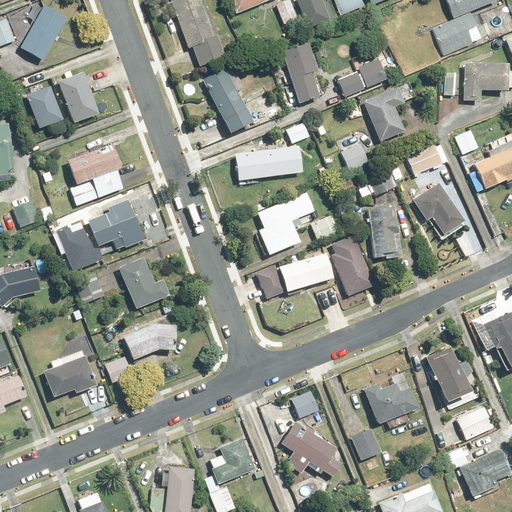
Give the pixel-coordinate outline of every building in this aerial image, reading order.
[(204,0),(169,0),(197,67),(227,55),(204,0)] [(229,0),(234,12),(264,0),(229,0)] [(291,0),(284,0),(275,4),(283,25),(299,19),(291,0)] [(319,0),(296,0),(306,26),(326,18),(319,0)] [(335,0),(340,14),(364,5),(362,0),(335,0)] [(446,0),(453,17),(495,0),(446,0)] [(39,7),(15,50),(39,63),(63,20),(39,7)] [(467,13),(431,27),(442,55),(478,41),(467,13)] [(5,20),(0,21),(0,45),(12,42),(5,20)] [(309,39),(281,48),(299,102),(326,93),(309,39)] [(379,50),(359,57),(369,85),(389,79),(379,50)] [(509,62),(464,60),(463,98),(480,99),(480,89),(508,90),(509,62)] [(226,65),(202,77),(231,134),(255,122),(226,65)] [(338,78),(344,96),(366,89),(360,71),(338,78)] [(79,73),(54,82),(69,125),(94,116),(79,73)] [(453,74),(440,74),(440,95),(453,96),(453,74)] [(398,84),(362,99),(380,139),(406,128),(396,105),(406,101),(398,84)] [(47,88),(22,96),(34,130),(59,121),(47,88)] [(305,119),(284,127),(290,144),(312,137),(305,119)] [(5,123),(0,123),(0,175),(12,173),(5,123)] [(471,128),(454,136),(462,154),(479,146),(471,128)] [(434,140),(405,152),(415,175),(444,163),(434,140)] [(360,144),(337,153),(344,174),(368,165),(360,144)] [(297,145),(236,154),(240,180),(301,171),(297,145)] [(511,145),(474,161),(486,190),(511,179),(511,145)] [(63,161),(71,185),(118,170),(110,146),(63,161)] [(391,165),(366,177),(375,196),(400,184),(391,165)] [(437,179),(411,198),(441,239),(467,220),(437,179)] [(66,191),(74,208),(95,199),(88,182),(66,191)] [(259,227),(270,253),(302,240),(284,198),(258,209),(265,225),(259,227)] [(106,213),(83,222),(93,246),(116,237),(120,249),(141,241),(125,200),(104,209),(106,213)] [(397,202),(368,204),(373,258),(402,256),(397,202)] [(30,203),(11,210),(18,228),(37,221),(30,203)] [(331,213),(309,222),(316,240),(339,231),(331,213)] [(68,227),(52,234),(68,271),(95,260),(81,229),(71,233),(68,227)] [(329,253),(348,295),(376,282),(354,233),(331,244),(334,251),(329,253)] [(325,251),(277,266),(276,264),(255,272),(265,298),(285,291),(334,277),(325,251)] [(114,270),(131,309),(163,296),(158,281),(150,285),(139,259),(114,270)] [(0,274),(0,304),(9,298),(35,292),(30,269),(0,274)] [(70,282),(78,305),(100,296),(92,274),(70,282)] [(511,313),(509,307),(482,321),(507,371),(511,368),(511,313)] [(119,338),(128,360),(153,350),(170,352),(172,327),(150,325),(119,338)] [(450,340),(424,353),(447,401),(474,388),(450,340)] [(39,372),(48,399),(68,392),(70,396),(92,388),(82,357),(39,372)] [(101,364),(108,385),(129,378),(122,357),(101,364)] [(404,369),(363,384),(377,422),(418,408),(404,369)] [(0,382),(0,413),(0,406),(24,398),(16,377),(0,382)] [(311,390),(291,397),(298,415),(317,407),(311,390)] [(457,420),(465,439),(496,425),(488,406),(457,420)] [(293,450),(285,463),(304,474),(311,463),(335,477),(350,452),(297,420),(282,444),(293,450)] [(373,425),(352,434),(362,460),(384,451),(373,425)] [(205,477),(217,511),(221,511),(236,507),(228,482),(259,471),(246,434),(205,448),(213,474),(205,477)] [(458,447),(438,456),(445,471),(464,462),(458,447)] [(501,448),(458,466),(471,495),(498,483),(496,479),(511,473),(501,448)] [(153,483),(150,511),(189,511),(195,465),(163,461),(161,484),(153,483)] [(433,478),(379,499),(383,511),(441,511),(445,511),(433,478)] [(357,511),(352,498),(315,511),(357,511)] [(76,510),(76,511),(119,511),(116,511),(103,511),(99,502),(76,510)]
